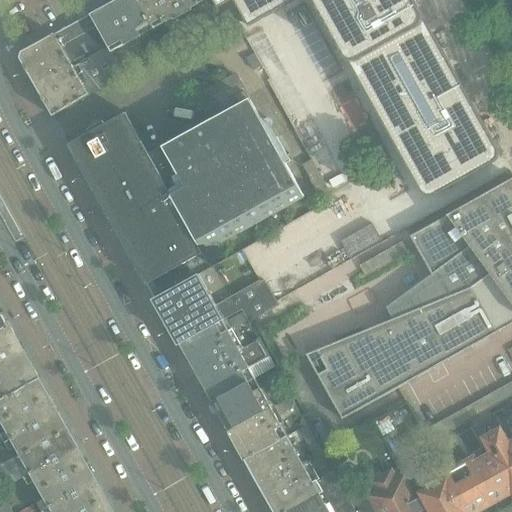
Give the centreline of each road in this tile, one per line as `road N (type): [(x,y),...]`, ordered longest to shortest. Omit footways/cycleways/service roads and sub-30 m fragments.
road 1 (secondary): [(230,511),(0,93)]
road 2 (secondary): [(0,236),(152,511)]
road 3 (residential): [(439,0),(511,131)]
